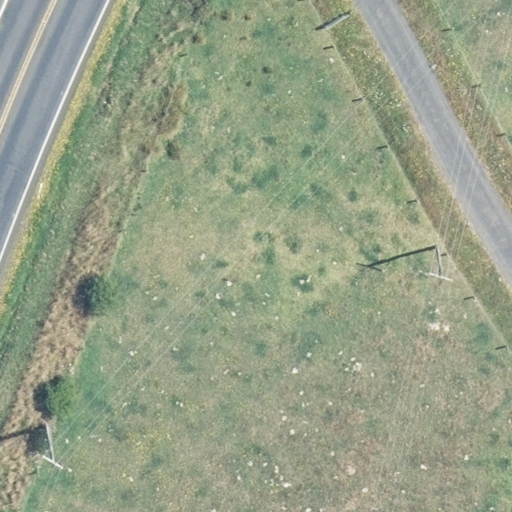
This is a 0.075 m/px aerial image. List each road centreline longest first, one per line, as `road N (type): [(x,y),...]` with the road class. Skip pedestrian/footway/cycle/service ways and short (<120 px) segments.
road 1 (track): [(348,0),(511,250)]
road 2 (secondary): [(52,0),(0,129)]
